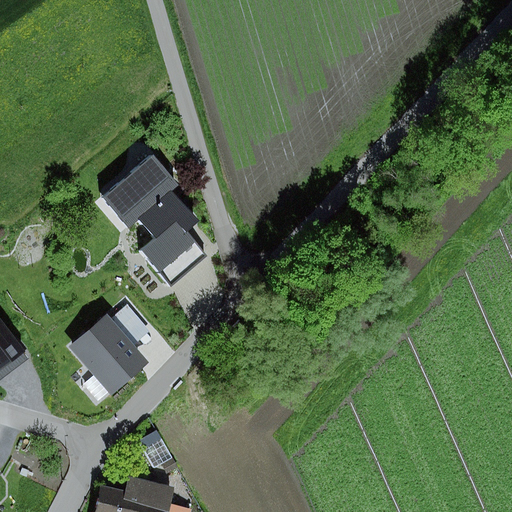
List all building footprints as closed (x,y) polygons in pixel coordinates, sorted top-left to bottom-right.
[(140,253),(170,286),(205,256),(184,233),(197,222),(171,191),(177,186),(151,156),(102,199),(129,229),(139,220),(156,239),(140,253)] [(126,306),(110,319),(134,346),(149,333),(126,306)] [(70,348),(112,396),(149,364),(134,346),(110,319),(107,315),(70,348)] [(0,369),(24,352),(0,320),(0,369)] [(157,430),(138,440),(154,468),(172,458),(157,430)] [(126,491),(103,485),(95,511),(189,511),(190,509),(169,504),(172,491),(128,480),(126,491)]
